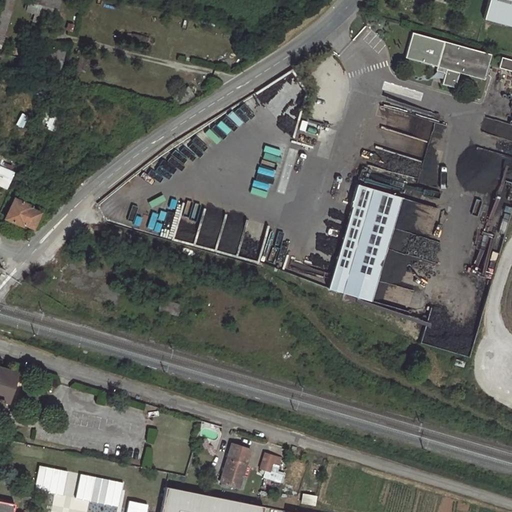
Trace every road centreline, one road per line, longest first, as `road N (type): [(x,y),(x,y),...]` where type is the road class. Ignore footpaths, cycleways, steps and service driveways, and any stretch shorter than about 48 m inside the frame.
road 1 (unclassified): [(0,346),(511,504)]
road 2 (unclassified): [(351,0),(294,52),(90,191),(11,277)]
road 3 (unknown): [(365,62),(449,99),(464,118),(449,292)]
road 4 (unknown): [(365,62),(308,253)]
